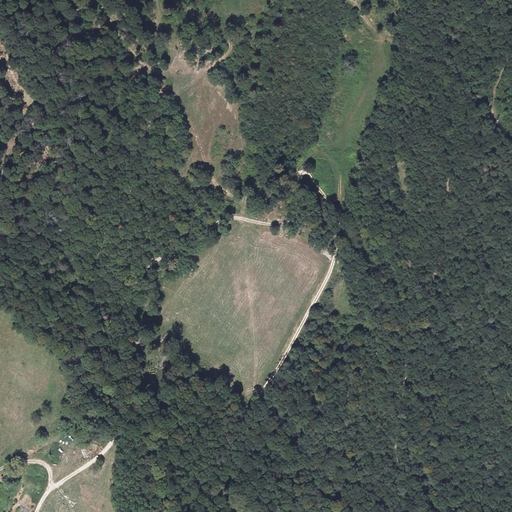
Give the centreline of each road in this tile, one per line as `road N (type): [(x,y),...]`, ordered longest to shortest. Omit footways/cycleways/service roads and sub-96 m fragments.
road 1 (track): [(239,511),(247,420),(333,259),(338,212),(305,173),(297,175),(297,213),(287,222),(218,221),(150,264),(100,336),(95,399),(84,415),(0,469)]
road 2 (track): [(398,511),(396,420),(412,327),(443,249),(446,186),(492,108)]
road 3 (track): [(94,0),(143,68),(193,73),(221,63),(245,40),(256,53),(263,174),(297,213)]
road 4 (track): [(37,511),(47,491),(115,436),(100,336)]
road 5 (track): [(299,173),(354,111),(379,63),(378,40),(349,0)]
